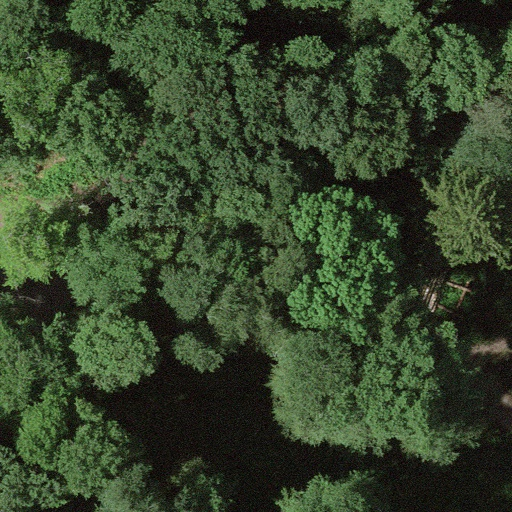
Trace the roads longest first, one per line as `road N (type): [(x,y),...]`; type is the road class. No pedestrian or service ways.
road 1 (track): [(42,224),(286,270),(490,374)]
road 2 (track): [(433,0),(347,54),(131,158),(42,224)]
road 3 (track): [(10,511),(2,439),(42,224)]
